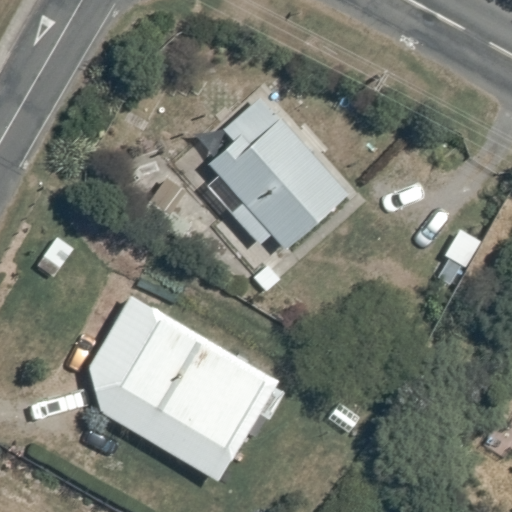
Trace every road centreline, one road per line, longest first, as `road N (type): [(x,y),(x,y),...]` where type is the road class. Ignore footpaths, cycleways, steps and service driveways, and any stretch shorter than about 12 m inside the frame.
road 1 (residential): [(81,0),(0,139)]
road 2 (unclassified): [(402,0),(511,59)]
